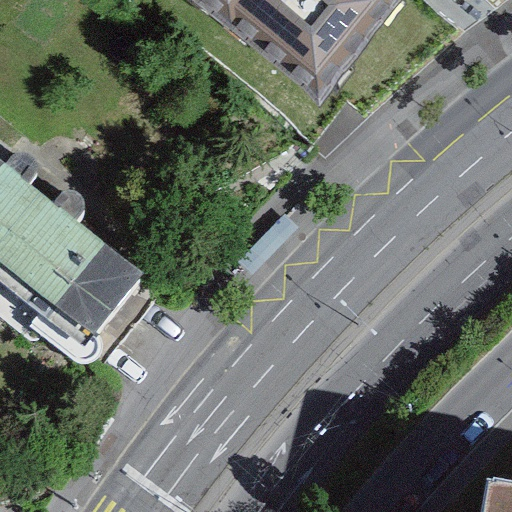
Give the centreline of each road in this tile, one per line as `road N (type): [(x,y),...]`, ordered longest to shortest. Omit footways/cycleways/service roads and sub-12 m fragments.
road 1 (tertiary): [(511,122),(345,271),(233,395),(144,511)]
road 2 (tertiary): [(264,511),(375,381),(511,247)]
